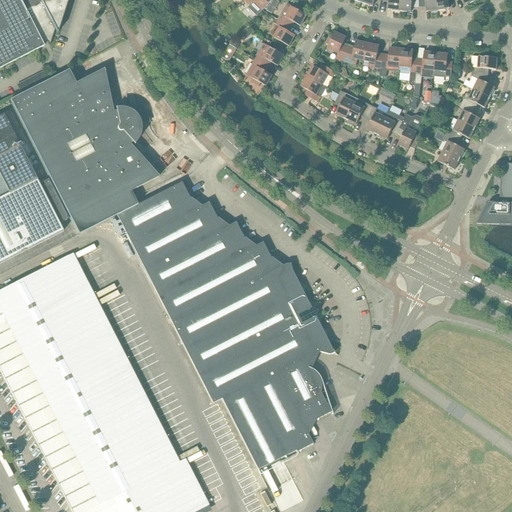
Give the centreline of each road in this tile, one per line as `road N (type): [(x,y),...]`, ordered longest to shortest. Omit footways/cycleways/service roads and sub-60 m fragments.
road 1 (unknown): [(235,511),(207,427),(110,233),(91,233),(0,279)]
road 2 (residential): [(469,190),(372,151),(292,103),(285,85),(310,33)]
road 3 (tertiary): [(282,185),(188,97),(133,0)]
road 4 (unclassified): [(396,335),(312,511)]
road 5 (residential): [(325,6),(374,25),(509,36)]
road 6 (tertiary): [(282,185),(359,246),(425,279)]
road 7 (tertiary): [(434,259),(282,185)]
road 8 (unknown): [(0,380),(64,511)]
road 9 (unknown): [(0,87),(62,54),(84,0)]
